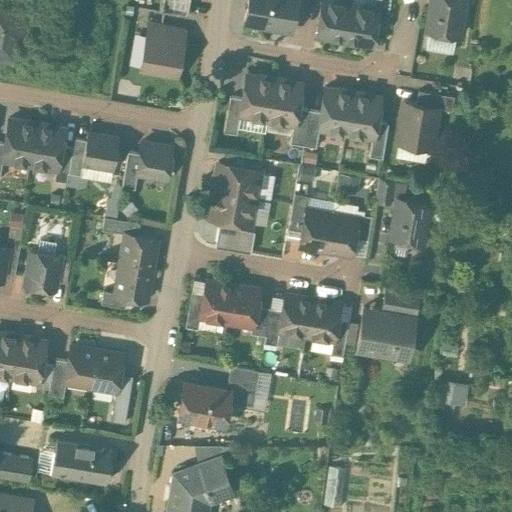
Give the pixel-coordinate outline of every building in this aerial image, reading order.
[(27,3),(7,0),(0,0),(0,57),(17,60),(27,3)] [(189,0),(160,0),(159,9),(187,14),(189,0)] [(271,0),(247,0),(243,21),(267,25),(271,0)] [(295,0),(271,0),(267,25),(290,29),(295,0)] [(349,2),(338,0),(321,0),(315,34),(343,38),(349,2)] [(462,0),(430,0),(426,29),(457,34),(462,0)] [(377,7),(349,2),(343,38),(370,43),(377,7)] [(182,38),(162,34),(164,23),(149,20),(141,67),(176,73),(182,38)] [(273,77),(245,72),(241,97),(238,113),(239,113),(266,117),(273,77)] [(301,82),(273,77),(266,117),(293,122),(294,122),(297,106),(301,82)] [(352,91),(324,86),(320,110),(317,126),(318,126),(345,131),(352,91)] [(453,95),(418,89),(415,102),(436,105),(436,106),(451,109),(453,95)] [(380,95),(352,91),(345,131),(372,136),(373,136),(376,120),(380,95)] [(229,95),(223,130),(236,133),(239,113),(238,113),(241,97),(229,95)] [(415,102),(403,100),(397,140),(430,145),(436,106),(436,105),(415,102)] [(297,106),(294,122),(293,122),(289,142),(302,144),(308,108),(297,106)] [(320,110),(308,108),(302,144),(315,146),(318,126),(317,126),(320,110)] [(36,122),(8,117),(4,142),(1,157),(2,158),(29,162),(36,122)] [(387,122),(376,120),(373,136),(372,136),(369,155),(381,157),(387,122)] [(63,127),(36,122),(29,162),(56,167),(61,144),(63,127)] [(118,136),(87,131),(86,139),(82,161),(83,162),(112,167),(118,136)] [(86,139),(74,137),(72,146),(68,172),(80,174),(83,162),(82,161),(86,139)] [(171,145),(141,140),(139,152),(136,171),(137,171),(166,176),(171,145)] [(72,146),(61,144),(56,167),(53,179),(66,181),(68,172),(72,146)] [(139,152),(127,150),(121,185),(134,188),(137,171),(136,171),(139,152)] [(311,180),(313,159),(300,157),(297,178),(311,180)] [(258,168),(218,161),(213,188),(254,195),(258,168)] [(394,179),(378,176),(374,199),(390,202),(394,179)] [(254,195),(213,188),(208,216),(249,223),(254,195)] [(309,195),(294,192),(288,228),(301,230),(305,207),(306,207),(309,195)] [(105,209),(116,211),(119,195),(107,193),(105,209)] [(428,201),(397,196),(390,235),(421,241),(428,201)] [(306,207),(305,207),(301,230),(299,244),(325,248),(331,212),(306,207)] [(356,216),(331,212),(325,248),(350,253),(353,237),(357,216),(356,216)] [(371,215),(356,213),(356,216),(357,216),(353,237),(367,239),(371,215)] [(139,221),(104,215),(102,228),(125,232),(125,231),(137,233),(139,221)] [(213,241),(252,249),(257,228),(218,219),(213,241)] [(137,233),(125,231),(125,232),(120,262),(151,267),(156,236),(137,233)] [(20,237),(8,235),(6,245),(7,245),(2,271),(14,273),(20,237)] [(55,241),(39,238),(37,250),(31,249),(25,283),(54,288),(55,279),(59,255),(60,254),(53,253),(55,241)] [(71,257),(59,255),(55,279),(67,281),(71,257)] [(151,267),(120,262),(115,291),(115,292),(127,294),(145,298),(151,267)] [(233,283),(205,278),(203,292),(199,315),(200,315),(226,320),(233,283)] [(259,288),(233,283),(226,320),(251,324),(252,324),(256,305),(259,288)] [(418,290),(385,285),(381,309),(413,315),(418,290)] [(115,291),(103,289),(101,302),(125,306),(127,294),(115,292),(115,291)] [(203,292),(191,290),(185,325),(197,328),(200,315),(199,315),(203,292)] [(312,297),(284,292),(281,309),(278,329),(305,333),(312,297)] [(339,302),(312,297),(305,333),(332,338),(333,338),(336,318),(339,302)] [(269,307),(256,305),(252,324),(251,324),(250,332),(264,334),(265,334),(264,334),(269,307)] [(381,309),(363,306),(356,347),(392,353),(393,345),(408,347),(413,315),(381,309)] [(281,309),(269,307),(265,334),(264,334),(263,342),(276,344),(278,329),(281,309)] [(348,320),(336,318),(333,338),(332,338),(329,353),(342,355),(348,320)] [(17,334),(0,331),(0,372),(10,374),(17,334)] [(305,343),(306,334),(278,331),(277,339),(305,343)] [(45,339),(17,334),(10,374),(38,380),(40,364),(45,339)] [(96,348),(70,343),(68,359),(64,380),(65,380),(90,384),(96,348)] [(122,352),(96,348),(90,384),(116,389),(122,352)] [(68,359),(54,357),(52,366),(48,388),(48,392),(62,395),(65,380),(64,380),(68,359)] [(52,366),(40,364),(38,380),(37,386),(48,388),(52,366)] [(253,368),(230,364),(226,388),(229,389),(227,400),(247,404),(253,368)] [(463,383),(443,378),(438,401),(458,406),(463,383)] [(226,388),(183,381),(178,414),(193,417),(194,420),(204,422),(206,419),(223,422),(227,400),(229,389),(226,388)] [(111,446),(56,437),(50,472),(105,481),(111,446)] [(32,457),(0,451),(0,475),(28,480),(32,457)] [(219,456),(174,472),(166,511),(204,511),(208,489),(228,481),(219,456)] [(345,469),(328,467),(323,503),(340,506),(345,469)] [(0,511),(26,511),(29,497),(0,492),(0,511)]
